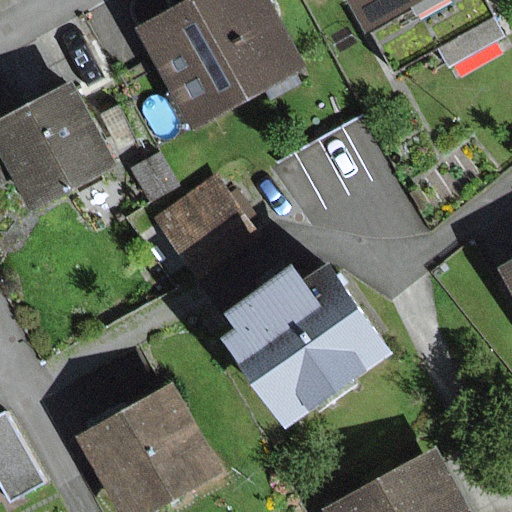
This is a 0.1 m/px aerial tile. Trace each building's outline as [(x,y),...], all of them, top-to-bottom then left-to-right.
[(274,0),(185,0),(138,26),(196,128),(311,64),(274,0)] [(353,0),(371,30),(422,0),(353,0)] [(78,75),(0,115),(0,143),(33,208),(122,162),(78,75)] [(215,177),(155,217),(193,275),(254,235),(215,177)] [(333,254),(226,331),(290,421),(398,345),(333,254)] [(511,257),(501,264),(511,283),(511,257)] [(178,380),(80,433),(123,511),(147,511),(227,469),(178,380)] [(479,511),(440,442),(325,506),(328,511),(479,511)]
